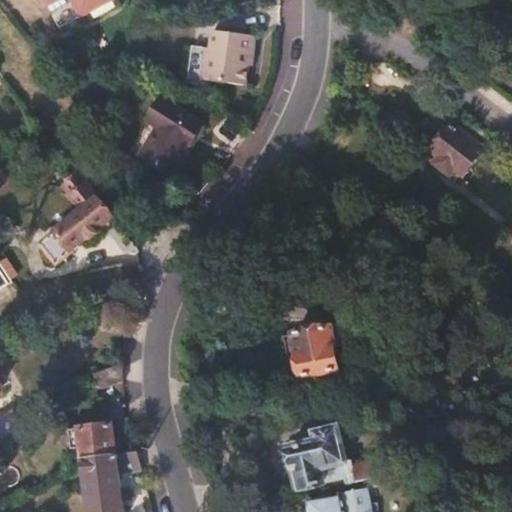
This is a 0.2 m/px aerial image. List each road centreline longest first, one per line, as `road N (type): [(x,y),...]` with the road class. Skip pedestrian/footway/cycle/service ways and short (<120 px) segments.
road 1 (residential): [(181,511),(164,387),(180,265),(311,80),(316,0)]
road 2 (unknown): [(196,243),(0,32)]
